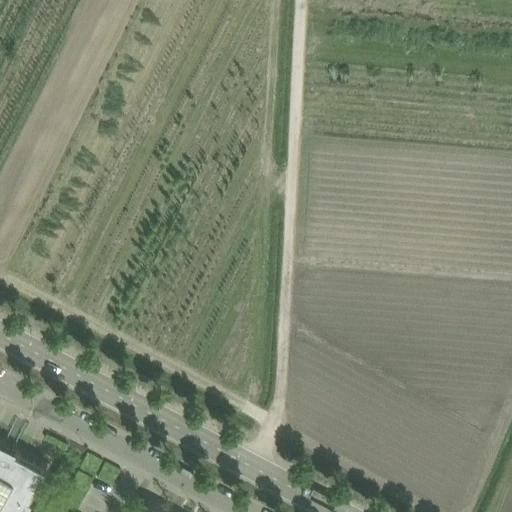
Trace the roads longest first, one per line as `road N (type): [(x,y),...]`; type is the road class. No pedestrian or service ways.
road 1 (secondary): [(337,511),(0,334)]
road 2 (unclassified): [(0,379),(249,511)]
